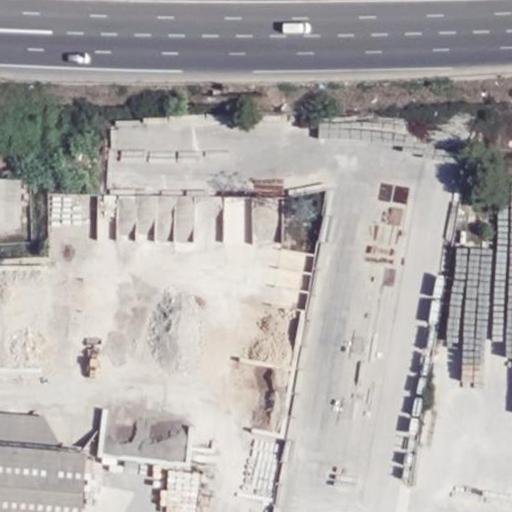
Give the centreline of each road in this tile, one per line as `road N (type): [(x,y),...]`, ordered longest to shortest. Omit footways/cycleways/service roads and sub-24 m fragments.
road 1 (unknown): [(511,146),(469,149),(448,161),(435,195),(375,511)]
road 2 (motorway): [(0,17),(371,38)]
road 3 (motorway): [(0,40),(371,38)]
road 4 (motorway): [(371,38),(511,34)]
